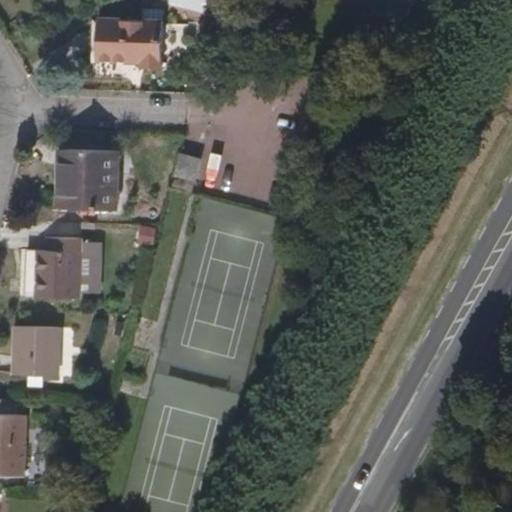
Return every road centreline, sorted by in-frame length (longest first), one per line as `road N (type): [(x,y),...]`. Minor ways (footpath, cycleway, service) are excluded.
road 1 (primary): [(511,200),(353,511)]
road 2 (primary): [(360,511),(511,251)]
road 3 (unclassified): [(4,106),(181,112)]
